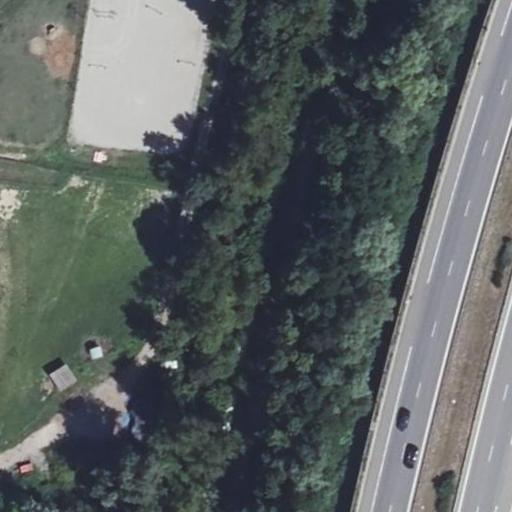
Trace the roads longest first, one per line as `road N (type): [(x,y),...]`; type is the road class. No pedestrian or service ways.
road 1 (motorway): [(511,60),(387,511)]
road 2 (motorway): [(480,511),(511,382)]
